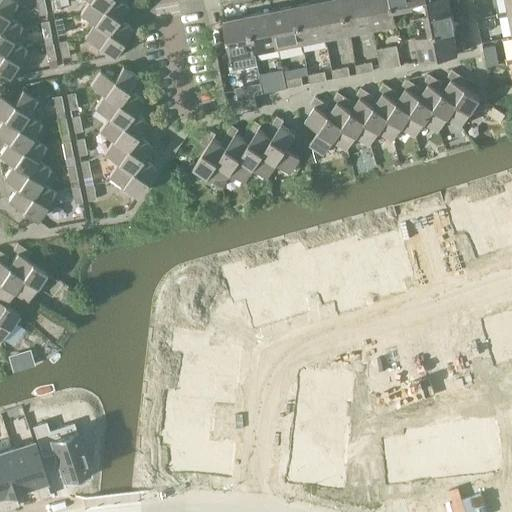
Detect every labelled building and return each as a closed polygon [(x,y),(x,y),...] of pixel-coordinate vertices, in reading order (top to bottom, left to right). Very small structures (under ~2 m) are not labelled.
[(0,0),(0,26),(8,16),(17,3),(13,0),(0,0)] [(47,13),(44,0),(36,0),(39,15),(47,13)] [(58,0),(50,0),(53,12),(61,10),(58,0)] [(108,0),(101,11),(87,2),(79,14),(93,23),(94,23),(107,32),(117,17),(117,18),(126,4),(120,0),(108,0)] [(83,0),(87,2),(101,11),(108,0),(83,0)] [(324,0),(317,1),(324,38),(348,34),(341,0),(324,0)] [(365,0),(341,0),(348,34),(371,29),(365,0)] [(365,0),(371,29),(395,25),(390,0),(365,0)] [(390,0),(395,25),(397,24),(394,11),(416,6),(414,0),(390,0)] [(430,34),(453,30),(456,30),(450,0),(426,0),(424,5),(429,34),(430,34)] [(317,1),(293,6),(301,43),(324,38),(317,1)] [(277,48),(301,43),(293,6),(270,11),(277,48)] [(270,11),(246,15),(254,52),(277,48),(270,11)] [(229,57),(254,52),(246,15),(222,20),(229,57)] [(22,26),(8,16),(0,26),(0,50),(2,52),(12,38),(13,39),(22,26)] [(130,26),(117,18),(117,17),(107,32),(94,23),(93,23),(84,36),(112,54),(130,26)] [(62,18),(54,19),(57,35),(65,33),(62,18)] [(44,38),(52,36),(49,20),(41,22),(44,38)] [(457,54),(453,30),(430,34),(429,34),(415,36),(420,61),(457,54)] [(26,48),(13,39),(12,38),(2,52),(0,50),(0,71),(6,76),(26,48)] [(59,41),(62,57),(70,56),(67,40),(59,41)] [(48,60),(56,59),(53,43),(45,44),(48,60)] [(393,45),(377,48),(381,64),(382,64),(393,47),(393,45)] [(385,66),(385,68),(401,64),(398,48),(397,49),(385,66)] [(358,73),(374,70),(372,61),(356,64),(358,73)] [(118,102),(127,88),(127,89),(136,75),(122,66),(113,80),(99,71),(90,85),(103,93),(118,102)] [(332,69),(334,77),(350,74),(349,66),(332,69)] [(447,116),(461,125),(479,97),(460,85),(465,77),(451,69),(447,75),(451,78),(443,92),(442,92),(456,101),(447,116)] [(309,73),(311,82),(327,79),(325,70),(309,73)] [(434,105),(424,121),(438,130),(447,116),(456,101),(442,92),(443,92),(437,88),(442,81),(429,73),(424,80),(429,83),(421,96),(420,97),(434,105)] [(285,78),(287,87),(303,84),(302,75),(285,78)] [(398,101),(411,110),(401,125),(416,135),(424,121),(434,105),(420,97),(421,96),(415,93),(420,86),(406,77),(402,84),(407,87),(398,101)] [(262,83),(263,91),(280,88),(278,80),(262,83)] [(383,91),(374,105),(374,106),(388,115),(378,129),(379,130),(393,139),(401,125),(411,110),(398,101),(392,97),(397,91),(384,82),(380,89),(383,91)] [(239,96),(255,93),(256,93),(254,85),(238,88),(239,96)] [(374,95),(360,86),(356,93),(361,96),(352,110),(351,110),(365,119),(355,133),(356,134),(370,143),(379,130),(378,129),(388,115),(374,106),(374,105),(369,102),(374,95)] [(141,98),(127,89),(127,88),(118,102),(103,93),(93,108),(107,116),(122,125),(132,111),(141,98)] [(16,126),(26,112),(27,113),(36,99),(22,89),(12,103),(0,94),(0,115),(3,118),(16,126)] [(342,123),(332,138),(333,139),(347,148),(356,134),(355,133),(365,119),(351,110),(352,110),(347,106),(351,100),(338,91),(333,98),(338,101),(329,114),(329,115),(342,123)] [(75,92),(67,94),(70,110),(78,108),(75,92)] [(64,111),(61,95),(53,96),(57,112),(64,111)] [(324,152),(333,139),(332,138),(342,123),(329,115),(329,114),(324,111),(328,104),(315,96),(311,103),(314,105),(305,119),(319,128),(310,142),(324,152)] [(98,131),(111,140),(112,139),(127,148),(136,134),(136,135),(146,120),(132,111),(122,125),(107,116),(98,131)] [(0,122),(0,135),(8,141),(21,150),(31,135),(31,136),(41,123),(27,113),(26,112),(16,126),(3,118),(0,122)] [(79,115),(71,117),(74,133),(82,131),(79,115)] [(273,137),(263,152),(277,161),(290,170),(299,156),(286,147),(295,133),(280,124),(283,119),(276,115),(267,128),(275,133),(273,137)] [(60,136),(68,134),(65,118),(57,120),(60,136)] [(252,137),(249,141),(250,141),(240,157),(253,166),(253,167),(267,176),(277,161),(263,152),(273,137),(258,127),(261,123),(254,119),(245,132),(252,137)] [(253,166),(240,157),(250,141),(249,141),(235,132),(237,128),(231,124),(222,137),(229,141),(225,146),(226,146),(217,161),(231,170),(231,171),(245,180),(253,167),(253,166)] [(223,183),(231,171),(231,170),(217,161),(226,146),(225,146),(212,137),(215,133),(208,128),(199,142),(206,146),(194,165),(223,183)] [(127,148),(112,139),(111,140),(102,154),(116,162),(131,171),(140,157),(141,157),(150,143),(136,135),(136,134),(127,148)] [(0,151),(0,154),(12,163),(25,172),(35,158),(35,159),(45,145),(31,136),(31,135),(21,150),(8,141),(0,151)] [(83,138),(75,140),(78,155),(86,154),(83,138)] [(64,158),(73,157),(69,141),(61,143),(64,158)] [(154,166),(141,157),(140,157),(131,171),(116,162),(107,176),(136,195),(154,166)] [(50,169),(35,159),(35,158),(25,172),(12,163),(3,176),(16,186),(30,195),(40,181),(41,181),(50,169)] [(87,161),(80,162),(83,178),(90,176),(87,161)] [(69,181),(77,179),(74,164),(60,167),(62,177),(68,176),(69,181)] [(55,191),(41,181),(40,181),(30,195),(16,186),(7,199),(35,219),(55,191)] [(86,185),(89,201),(97,199),(93,184),(86,185)] [(511,195),(488,202),(502,246),(511,242),(511,185),(508,187),(511,195)] [(75,203),(83,202),(80,186),(72,188),(75,203)] [(463,201),(449,205),(457,228),(469,225),(478,254),(502,246),(488,202),(466,209),(463,201)] [(396,234),(375,240),(391,295),(402,292),(397,277),(408,274),(396,234)] [(353,240),(352,241),(366,287),(376,284),(381,298),(391,295),(375,240),(354,246),(353,240)] [(352,241),(331,247),(350,308),(360,305),(356,290),(366,287),(352,241)] [(18,253),(8,266),(36,286),(46,273),(27,259),(31,253),(17,243),(13,250),(18,253)] [(287,262),(265,269),(280,317),(304,310),(295,281),(307,277),(298,246),(284,250),(287,262)] [(331,247),(309,254),(324,300),(335,297),(340,311),(350,308),(331,247)] [(0,299),(5,303),(14,291),(27,300),(36,286),(8,266),(4,263),(8,257),(0,251),(0,299)] [(239,265),(225,269),(234,300),(247,296),(256,325),(280,317),(265,269),(243,276),(239,265)] [(0,339),(18,312),(5,303),(0,299),(0,339)] [(511,335),(506,315),(484,322),(496,362),(511,356),(511,335)] [(176,332),(174,347),(186,348),(183,371),(234,376),(237,352),(207,349),(208,335),(176,332)] [(8,362),(10,369),(24,366),(22,358),(8,362)] [(169,393),(168,408),(200,411),(201,398),(232,401),(234,376),(183,371),(181,394),(169,393)] [(302,371),(299,394),(346,399),(348,376),(302,371)] [(364,385),(356,388),(360,399),(368,397),(364,385)] [(477,390),(466,394),(468,402),(479,398),(477,390)] [(299,394),(297,415),(344,420),(344,419),(339,419),(341,399),(346,400),(346,399),(299,394)] [(466,394),(455,397),(457,405),(468,402),(466,394)] [(435,404),(424,407),(426,415),(438,411),(435,404)] [(424,407),(413,411),(415,418),(426,415),(424,407)] [(358,410),(357,422),(365,422),(366,411),(358,410)] [(297,415),(295,437),(341,442),(344,420),(297,415)] [(385,419),(374,423),(376,431),(388,427),(385,419)] [(46,420),(32,425),(42,456),(54,452),(64,480),(73,477),(74,482),(91,476),(73,421),(49,429),(46,420)] [(494,420),(471,423),(477,471),(499,469),(494,420)] [(357,422),(356,433),(364,434),(365,422),(357,422)] [(471,423),(449,425),(449,428),(454,474),(477,471),(471,423)] [(166,426),(164,440),(174,441),(171,467),(228,473),(230,455),(226,455),(227,445),(196,442),(198,429),(166,426)] [(449,428),(429,430),(434,476),(454,474),(449,428)] [(429,430),(408,432),(413,478),(434,476),(429,430)] [(407,437),(385,440),(390,481),(413,478),(408,432),(406,433),(407,437)] [(295,437),(293,458),(341,463),(341,462),(334,462),(336,442),(341,443),(341,442),(295,437)] [(33,441),(11,448),(24,487),(34,484),(39,498),(50,494),(33,441)] [(0,482),(8,508),(18,505),(14,490),(24,487),(11,448),(0,451),(0,482)] [(360,453),(359,465),(367,466),(368,454),(360,453)] [(293,458),(290,481),(332,485),(339,486),(341,463),(293,458)] [(359,465),(357,477),(365,478),(367,466),(359,465)] [(0,482),(0,510),(8,508),(0,482)]
